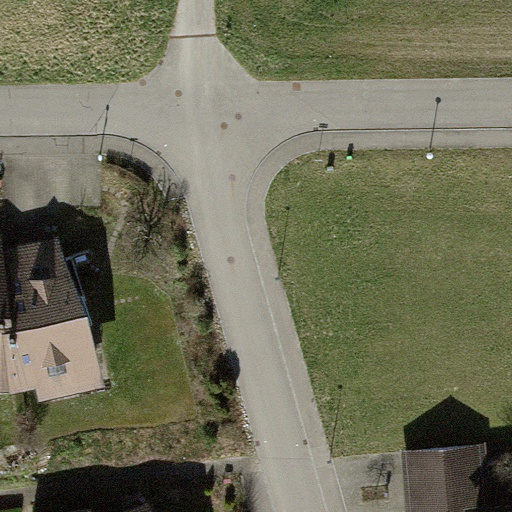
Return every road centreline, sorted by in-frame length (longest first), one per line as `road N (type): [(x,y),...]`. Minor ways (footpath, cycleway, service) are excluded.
road 1 (residential): [(210,116),(212,158),(305,511)]
road 2 (residential): [(210,116),(511,110)]
road 3 (residential): [(0,110),(210,116)]
